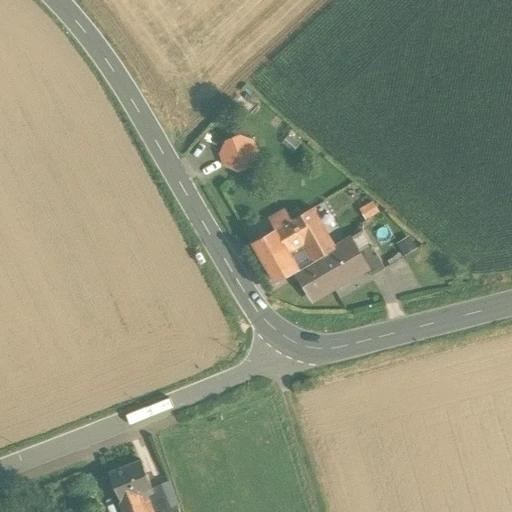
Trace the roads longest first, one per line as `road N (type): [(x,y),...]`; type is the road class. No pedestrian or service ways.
road 1 (tertiary): [(290,344),(260,318),(112,71),(54,0)]
road 2 (unclassified): [(290,344),(270,364),(211,390),(0,468)]
road 3 (tertiary): [(511,304),(355,345),(290,344)]
road 4 (track): [(270,364),(286,390),(323,511)]
